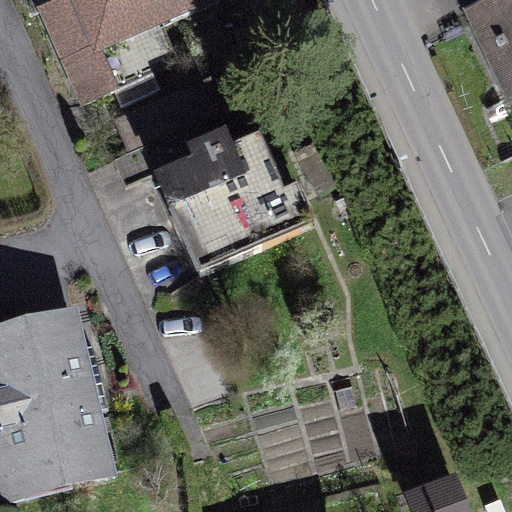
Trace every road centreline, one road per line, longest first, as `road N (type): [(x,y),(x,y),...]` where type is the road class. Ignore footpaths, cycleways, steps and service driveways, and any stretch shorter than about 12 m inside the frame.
road 1 (residential): [(0,20),(164,391)]
road 2 (tertiary): [(511,301),(373,0)]
